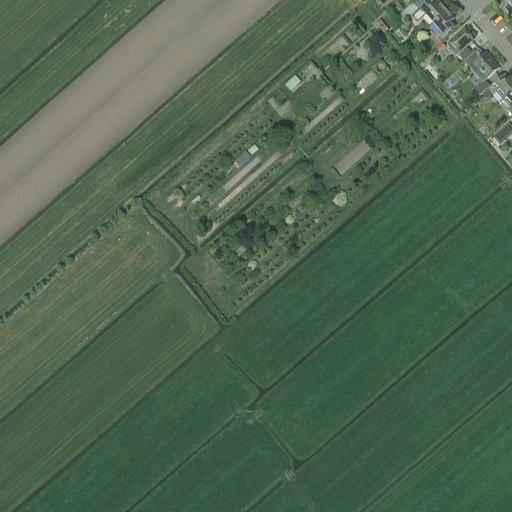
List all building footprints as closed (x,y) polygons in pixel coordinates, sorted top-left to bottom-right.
[(416,0),(412,4),(403,12),(409,18),(418,10),(428,1),(426,0),(416,0)] [(432,24),(446,12),(439,4),(432,10),(428,5),(412,19),(417,24),(426,17),(432,24)] [(446,12),(432,24),(440,32),(437,35),(441,40),(451,31),(447,27),(454,21),(446,12)] [(380,22),(376,25),(384,34),(388,31),(380,22)] [(449,44),(447,46),(457,57),(459,55),(473,42),(463,32),(449,44)] [(436,48),(441,53),(448,47),(443,42),(436,48)] [(473,52),(471,54),(467,50),(459,57),(465,63),(475,54),(473,52)] [(499,69),(495,64),(490,58),(490,59),(486,54),(484,56),(479,50),(475,54),(465,63),(483,83),(486,80),(487,81),(499,69)] [(503,101),(511,92),(511,77),(511,78),(505,84),(501,79),(488,90),(493,95),(496,93),(503,101)] [(474,92),(479,98),(485,93),(480,87),(474,92)] [(511,92),(503,101),(510,109),(508,112),(511,116),(511,92)] [(254,146),(246,153),(251,158),(258,151),(254,146)] [(234,162),(238,167),(249,158),(245,152),(234,162)]
